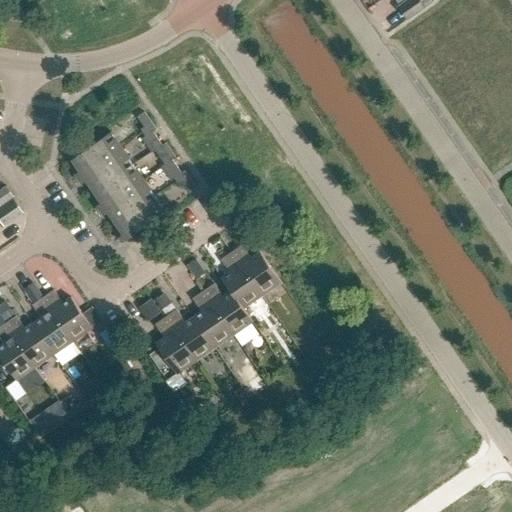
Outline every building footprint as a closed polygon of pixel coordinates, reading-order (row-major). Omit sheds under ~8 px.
[(408,0),(398,7),(407,19),(424,8),(419,0),(408,0)] [(511,148),(511,75),(506,65),(505,66),(475,19),(473,20),(462,3),(433,21),(511,148)] [(162,168),(167,175),(172,182),(175,180),(180,187),(184,184),(191,195),(198,189),(145,113),(138,118),(145,128),(141,130),(146,137),(143,140),(153,154),(156,152),(165,165),(162,168)] [(91,187),(131,160),(112,133),(72,161),(80,172),(76,175),(82,184),(87,181),(91,187)] [(109,214),(149,186),(131,160),(91,187),(102,204),(98,207),(104,216),(109,213),(109,214)] [(0,191),(0,209),(16,198),(8,186),(0,191)] [(120,239),(123,244),(167,213),(149,186),(109,214),(124,236),(120,239)] [(0,213),(0,220),(5,227),(25,213),(17,201),(0,213)] [(233,253),(263,297),(282,284),(261,253),(253,259),(244,246),(233,253)] [(244,310),(245,310),(263,297),(233,253),(222,261),(231,274),(223,279),(232,293),(232,292),(244,310)] [(206,272),(197,258),(187,264),(196,278),(206,272)] [(204,292),(235,336),(254,323),(245,310),(244,310),(232,292),(232,293),(224,298),(215,285),(204,292)] [(33,304),(43,298),(36,288),(26,295),(33,304)] [(43,298),(73,341),(93,328),(71,297),(63,303),(54,290),(43,298)] [(195,318),(216,349),(235,336),(204,292),(194,300),(203,313),(195,318)] [(33,324),(55,354),(73,341),(43,298),(33,304),(32,305),(41,318),(33,324)] [(139,308),(148,322),(162,313),(152,299),(139,308)] [(0,315),(5,322),(14,316),(5,303),(0,306),(0,315)] [(167,318),(197,362),(216,349),(195,318),(187,324),(178,310),(167,318)] [(5,324),(36,367),(55,354),(33,324),(25,329),(16,316),(5,324)] [(157,344),(178,375),(197,362),(167,318),(156,325),(165,339),(157,344)] [(0,346),(0,356),(17,381),(36,367),(5,324),(0,327),(0,338),(4,344),(0,346)] [(125,353),(116,362),(126,373),(136,365),(125,353)] [(104,386),(99,378),(98,376),(79,389),(80,391),(86,399),(104,386)] [(39,431),(40,431),(66,413),(60,405),(60,404),(34,423),(39,431)]
